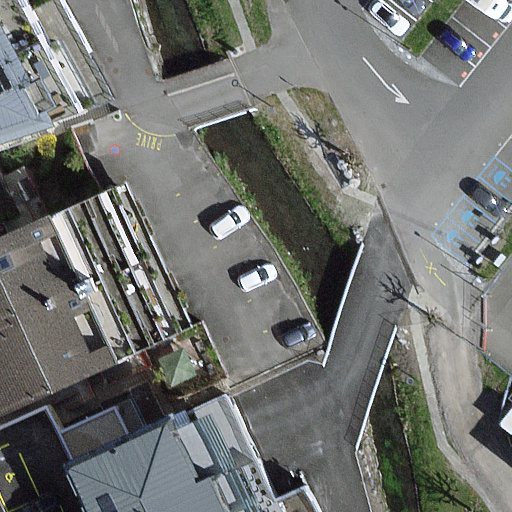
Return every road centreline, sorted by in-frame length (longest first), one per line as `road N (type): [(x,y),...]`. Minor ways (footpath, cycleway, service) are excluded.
road 1 (residential): [(158,108),(147,133),(151,167),(252,359)]
road 2 (residential): [(106,0),(137,87),(158,108)]
